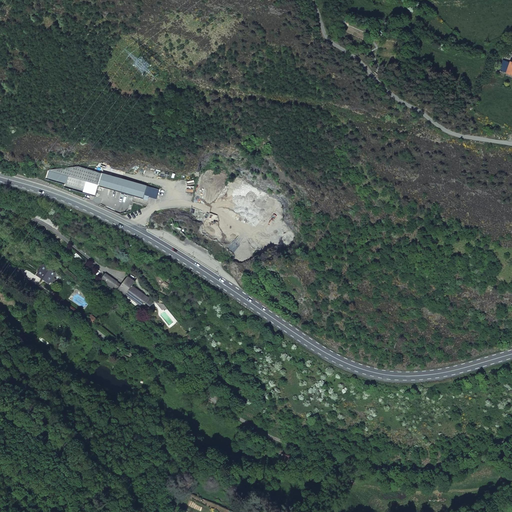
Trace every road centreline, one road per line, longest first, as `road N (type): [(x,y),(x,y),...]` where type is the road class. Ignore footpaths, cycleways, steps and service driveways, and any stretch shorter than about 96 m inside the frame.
road 1 (residential): [(0,259),(118,348),(271,438),(341,462),(419,471),(511,440)]
road 2 (primary): [(0,176),(131,227),(354,366),(413,376),(511,353)]
road 3 (unclassified): [(315,0),(326,38),(390,94),(459,137),(511,143)]
